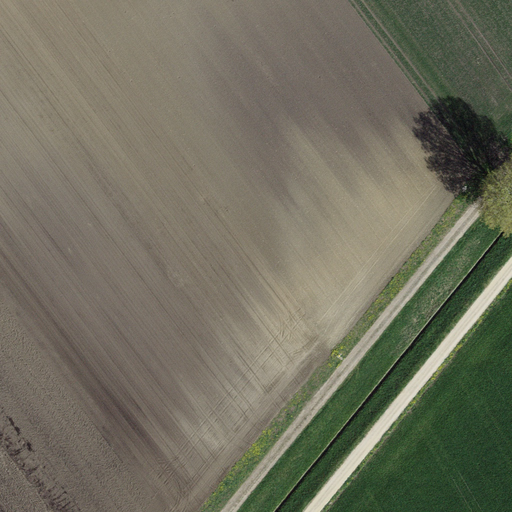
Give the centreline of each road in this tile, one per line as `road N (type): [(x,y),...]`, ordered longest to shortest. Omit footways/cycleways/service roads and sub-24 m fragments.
road 1 (track): [(226,511),(511,170)]
road 2 (track): [(314,511),(511,264)]
